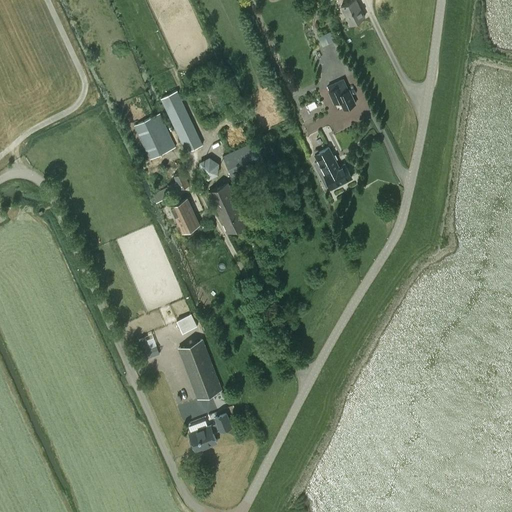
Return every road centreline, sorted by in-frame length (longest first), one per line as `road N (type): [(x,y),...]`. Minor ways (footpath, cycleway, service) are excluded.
road 1 (tertiary): [(243,511),(401,225),(443,0)]
road 2 (unclassified): [(0,181),(23,174),(44,185),(174,476),(201,511)]
road 3 (track): [(0,158),(76,107),(85,88),(45,0)]
